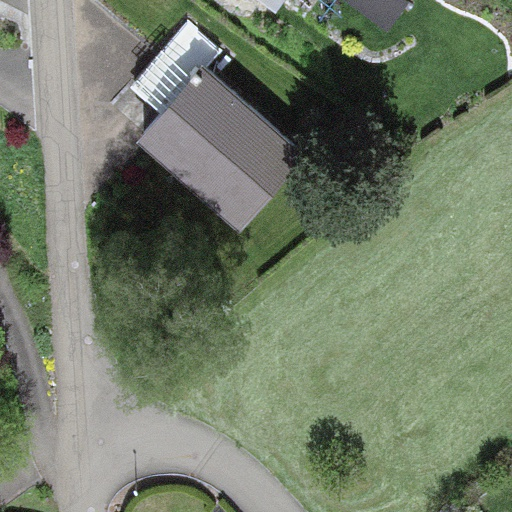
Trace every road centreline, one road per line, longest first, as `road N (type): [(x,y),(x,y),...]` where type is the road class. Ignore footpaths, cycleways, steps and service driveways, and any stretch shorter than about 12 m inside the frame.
road 1 (residential): [(49,0),(74,446)]
road 2 (residential): [(74,446),(188,454),(239,483),(267,511)]
